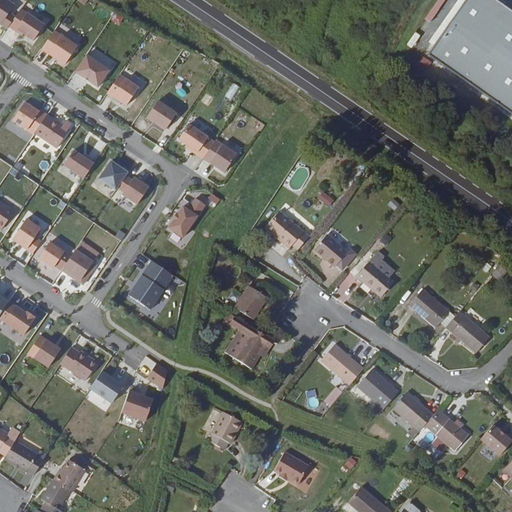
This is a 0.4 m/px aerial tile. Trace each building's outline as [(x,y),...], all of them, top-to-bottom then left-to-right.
[(3,0),(0,0),(0,16),(9,3),(3,0)] [(511,111),(511,7),(500,0),(460,0),(424,58),(511,111)] [(9,7),(0,20),(0,25),(5,29),(6,27),(16,34),(26,18),(9,7)] [(44,28),(31,47),(54,62),(67,43),(44,28)] [(407,44),(411,47),(419,34),(414,31),(407,44)] [(76,52),(64,69),(87,84),(99,68),(76,52)] [(109,72),(97,90),(116,103),(128,85),(109,72)] [(2,118),(24,133),(25,131),(37,112),(30,108),(29,109),(15,100),(2,118)] [(156,100),(144,118),(163,131),(175,112),(156,100)] [(37,112),(25,131),(47,146),(59,127),(37,112)] [(260,131),(265,123),(252,116),(247,124),(260,131)] [(187,151),(194,155),(205,138),(179,121),(169,136),(177,141),(189,149),(187,151)] [(213,140),(200,159),(215,169),(227,150),(213,140)] [(177,141),(176,143),(187,151),(189,149),(177,141)] [(54,162),(75,176),(85,160),(79,155),(78,157),(72,153),(64,148),(54,162)] [(10,163),(16,158),(12,151),(5,156),(10,163)] [(117,172),(120,168),(113,163),(112,165),(101,158),(90,176),(107,188),(108,185),(117,172)] [(117,172),(108,185),(114,189),(123,176),(117,172)] [(125,174),(123,176),(114,189),(113,192),(128,202),(140,184),(125,174)] [(326,198),(316,190),(310,196),(320,204),(326,198)] [(211,194),(208,199),(217,204),(220,199),(211,194)] [(284,243),(290,247),(301,234),(271,209),(257,226),(281,246),(284,243)] [(12,211),(5,224),(10,227),(17,214),(12,211)] [(186,217),(176,211),(168,222),(163,218),(158,226),(157,225),(153,231),(154,232),(148,240),(163,250),(186,217)] [(3,238),(24,252),(32,240),(26,236),(31,227),(17,217),(3,238)] [(343,254),(336,249),(337,248),(316,231),(304,246),(325,263),(326,262),(333,267),(343,254)] [(40,241),(30,256),(45,266),(55,250),(40,241)] [(67,248),(53,268),(60,273),(61,271),(72,278),(84,260),(67,248)] [(373,294),(386,279),(367,264),(372,257),(366,251),(360,258),(348,274),(353,279),(354,277),(373,294)] [(165,273),(143,258),(127,282),(129,284),(123,294),(142,307),(165,273)] [(499,267),(493,262),(486,271),(492,276),(499,267)] [(120,293),(123,294),(129,284),(127,282),(120,293)] [(259,296),(240,284),(227,306),(245,318),(259,296)] [(432,320),(442,308),(415,286),(401,303),(428,325),(432,320)] [(12,309),(0,300),(0,323),(16,334),(26,317),(25,317),(26,315),(18,310),(17,312),(12,309)] [(438,325),(448,313),(442,308),(432,320),(438,325)] [(483,334),(452,309),(448,313),(438,325),(469,351),(483,334)] [(257,334),(236,321),(232,328),(238,332),(224,354),(243,366),(251,352),(261,337),(257,334)] [(40,366),(52,348),(31,334),(19,352),(40,366)] [(255,354),(264,339),(261,337),(251,352),(255,354)] [(313,358),(342,383),(355,366),(326,342),(313,358)] [(72,351),(63,346),(52,362),(77,379),(90,361),(73,350),(72,351)] [(156,386),(160,368),(149,361),(140,375),(156,386)] [(377,381),(379,379),(364,367),(362,369),(377,381)] [(377,405),(391,389),(379,379),(377,381),(362,369),(348,386),(363,397),(365,395),(377,405)] [(94,370),(82,387),(104,401),(116,384),(94,370)] [(122,388),(114,411),(137,419),(145,396),(122,388)] [(402,429),(408,434),(417,423),(427,411),(399,389),(386,406),(407,423),(402,429)] [(323,393),(319,399),(322,402),(327,396),(323,393)] [(457,428),(431,406),(427,411),(417,423),(429,433),(439,441),(448,448),(459,435),(457,428)] [(233,421),(215,411),(199,439),(215,447),(219,441),(221,442),(233,421)] [(493,453),(507,436),(500,431),(497,434),(492,429),(493,428),(486,422),(474,437),(493,453)] [(8,436),(0,431),(0,453),(5,457),(14,441),(7,437),(8,436)] [(433,448),(439,441),(429,433),(423,440),(433,448)] [(37,454),(15,440),(14,441),(5,457),(3,459),(25,473),(27,471),(34,475),(43,460),(36,456),(37,454)] [(277,450),(267,469),(273,473),(271,475),(279,479),(280,477),(291,483),(302,464),(277,450)] [(511,452),(497,468),(511,482),(511,452)] [(52,466),(44,479),(63,490),(75,468),(59,458),(53,467),(52,466)] [(64,491),(63,490),(44,479),(33,497),(37,500),(31,510),(33,511),(56,511),(57,511),(52,509),(64,491)] [(381,511),(384,509),(355,483),(341,498),(357,511),(381,511)] [(414,511),(413,509),(403,500),(396,507),(402,511),(414,511)]
